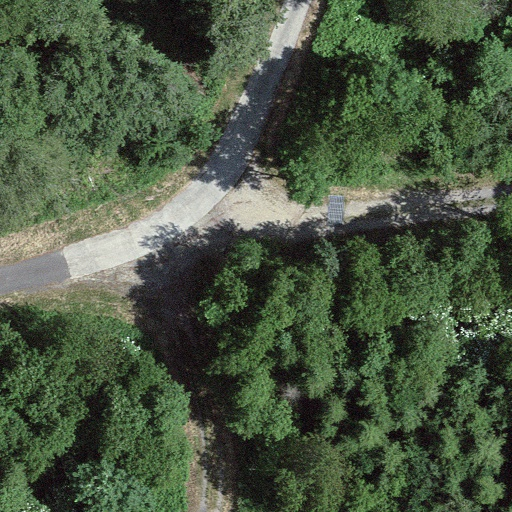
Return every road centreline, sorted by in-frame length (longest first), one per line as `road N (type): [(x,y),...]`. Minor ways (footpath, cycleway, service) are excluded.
road 1 (track): [(183,211),(329,219),(511,191)]
road 2 (track): [(183,211),(210,410),(210,511)]
road 3 (track): [(183,211),(231,156),(299,0)]
road 4 (track): [(0,277),(155,230),(183,211)]
